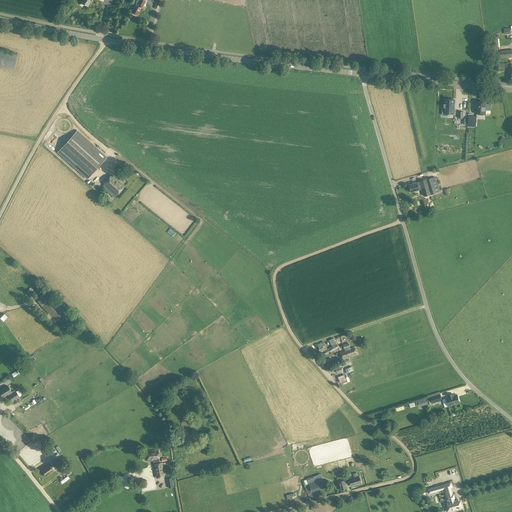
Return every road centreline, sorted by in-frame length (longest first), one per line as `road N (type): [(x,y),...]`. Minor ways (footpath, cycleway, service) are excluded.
road 1 (track): [(275,511),(412,474),(404,447),(292,337),(273,282),(282,266),(403,220)]
road 2 (unclassified): [(511,419),(467,381),(436,333),(361,74)]
road 3 (tertiary): [(361,74),(144,48),(0,19)]
road 4 (track): [(106,40),(0,215)]
road 5 (tertiary): [(511,90),(361,74)]
